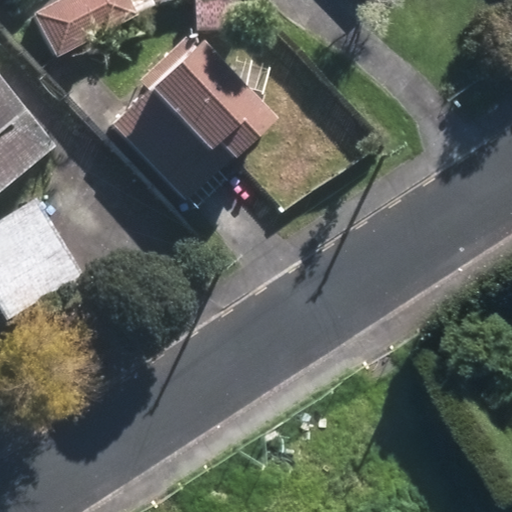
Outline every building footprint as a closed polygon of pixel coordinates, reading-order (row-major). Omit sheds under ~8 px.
[(124,0),(65,0),(31,18),(54,62),(135,19),(124,0)] [(146,95),(110,128),(186,209),(271,129),(195,49),(188,56),(179,46),(136,86),(146,95)] [(0,192),(52,152),(0,87),(0,192)] [(33,201),(0,221),(0,319),(3,325),(82,277),(33,201)] [(506,511),(454,434),(402,469),(378,434),(313,477),(337,511),(506,511)]
